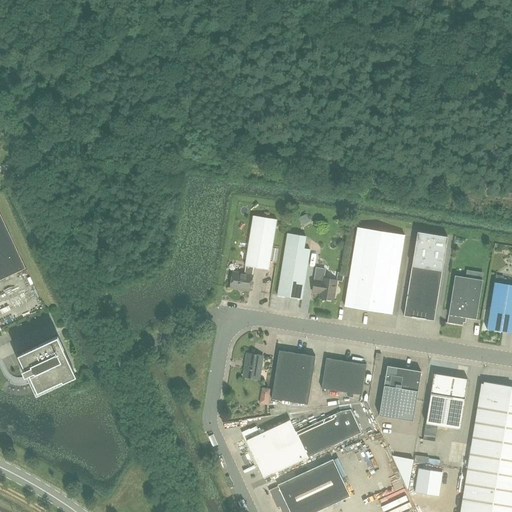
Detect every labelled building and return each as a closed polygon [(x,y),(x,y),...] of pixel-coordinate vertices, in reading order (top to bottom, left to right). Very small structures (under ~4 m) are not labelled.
[(0,280),(26,268),(0,212),(0,280)] [(253,267),(268,269),(276,219),(253,216),(245,266),(244,274),(232,272),(230,287),(250,291),(252,275),(253,267)] [(392,314),(404,235),(395,233),(357,227),(344,306),(392,314)] [(404,316),(434,321),(447,236),(417,232),(404,316)] [(287,233),(285,245),(277,295),(302,299),(310,249),(303,248),(305,236),(287,233)] [(455,275),(447,323),(463,325),(464,317),(476,319),(482,280),(455,275)] [(314,279),(312,292),(320,293),(319,298),(333,300),(336,281),(336,280),(323,278),(322,281),(314,279)] [(504,324),(511,325),(511,284),(494,282),(490,307),(486,329),(502,332),(504,324)] [(62,383),(76,377),(58,337),(18,355),(25,370),(22,371),(25,377),(28,376),(30,382),(32,381),(37,393),(61,381),(62,383)] [(271,399),(307,404),(315,356),(279,350),(271,399)] [(263,356),(247,353),(243,377),(259,379),(263,356)] [(366,364),(326,358),(321,388),(361,395),(366,364)] [(413,421),(421,371),(387,366),(379,415),(413,421)] [(468,379),(434,373),(426,423),(460,428),(468,379)] [(511,511),(511,388),(504,387),(505,385),(484,382),(483,384),(481,383),(460,511),(511,511)] [(363,404),(353,409),(363,428),(373,423),(363,404)] [(264,478),(307,458),(362,432),(351,410),(341,411),(296,432),(296,431),(295,432),(290,420),(259,434),(256,426),(246,431),(245,438),(264,478)] [(278,486),(269,490),(275,504),(278,503),(281,511),(288,511),(290,511),(289,511),(316,511),(350,496),(333,459),(277,485),(278,486)] [(442,473),(418,469),(415,493),(438,496),(442,473)] [(402,493),(408,490),(404,483),(398,486),(402,493)] [(407,494),(383,504),(385,511),(410,501),(407,494)]
